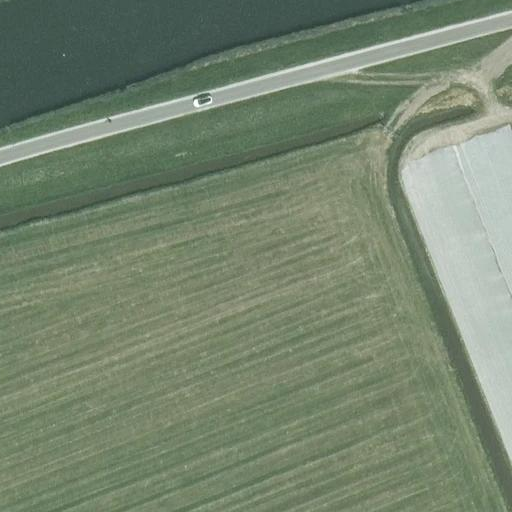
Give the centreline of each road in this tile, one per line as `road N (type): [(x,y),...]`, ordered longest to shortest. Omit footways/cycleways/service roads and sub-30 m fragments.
road 1 (unclassified): [(0,158),(511,17)]
road 2 (track): [(499,122),(479,82),(319,69)]
